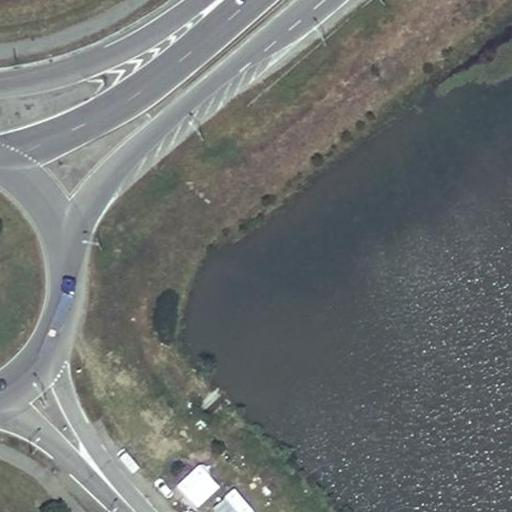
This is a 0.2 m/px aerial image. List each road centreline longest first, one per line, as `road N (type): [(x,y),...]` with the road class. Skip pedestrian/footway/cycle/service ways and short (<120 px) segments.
road 1 (secondary): [(62,233),(172,114),(321,0)]
road 2 (secondary): [(250,0),(164,76),(68,132),(27,149),(0,149)]
road 3 (tertiary): [(201,0),(101,59),(0,86)]
road 4 (secondary): [(42,348),(61,312),(62,233)]
